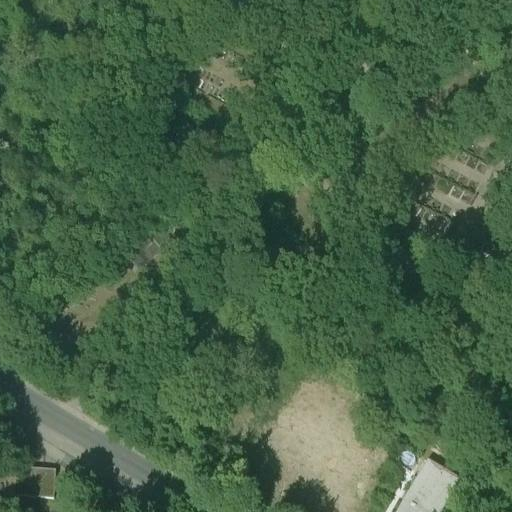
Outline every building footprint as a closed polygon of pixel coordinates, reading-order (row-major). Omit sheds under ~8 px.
[(158,229),(126,256),(139,272),(171,245),(158,229)] [(204,230),(187,249),(196,257),(213,238),(204,230)] [(273,469),(316,391),(305,385),(262,463),(273,469)] [(428,464),(399,511),(444,511),(461,483),(428,464)] [(54,474),(5,471),(5,477),(0,477),(0,504),(5,505),(5,498),(52,501),(54,474)]
